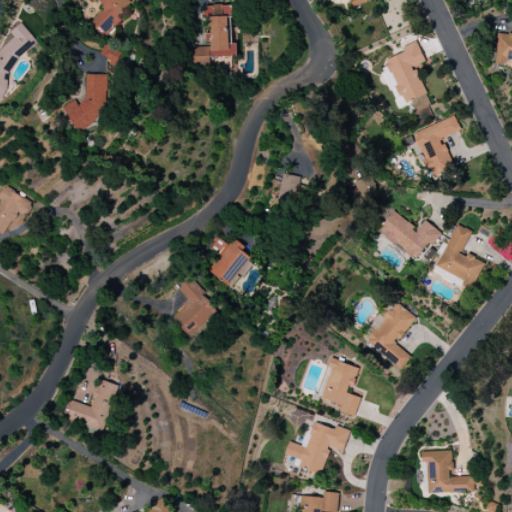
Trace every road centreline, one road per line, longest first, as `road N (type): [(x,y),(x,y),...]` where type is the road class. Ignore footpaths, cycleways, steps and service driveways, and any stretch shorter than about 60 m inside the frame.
road 1 (residential): [(0,429),(49,384),(102,289),(196,225)]
road 2 (residential): [(296,0),(327,53),(325,66),(280,93),(253,124),(231,189),(196,225)]
road 3 (residential): [(511,287),(382,458),(376,511)]
road 4 (residential): [(432,0),(511,175)]
